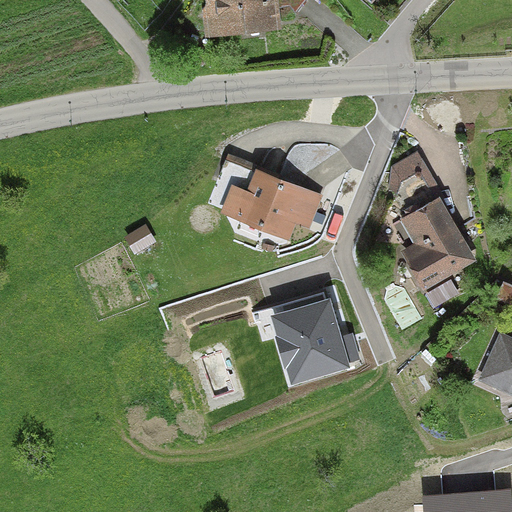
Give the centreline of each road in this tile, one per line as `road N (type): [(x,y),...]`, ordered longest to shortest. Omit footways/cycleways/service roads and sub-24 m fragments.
road 1 (tertiary): [(0,124),(170,91),(360,79)]
road 2 (residential): [(403,77),(343,251),(384,355)]
road 3 (unknown): [(394,104),(442,154),(463,206)]
